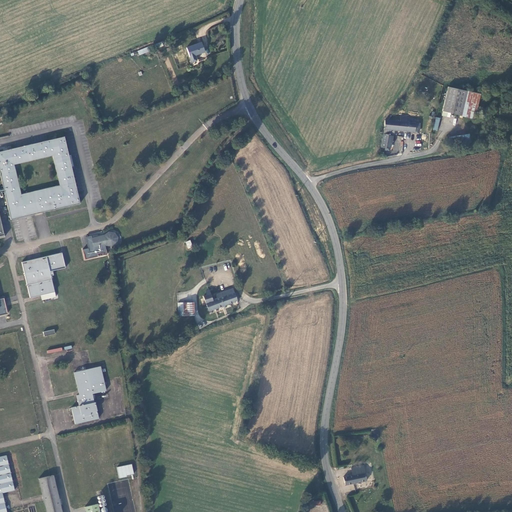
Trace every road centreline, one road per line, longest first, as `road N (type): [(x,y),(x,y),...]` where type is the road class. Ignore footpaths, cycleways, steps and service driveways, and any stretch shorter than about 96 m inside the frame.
road 1 (secondary): [(342,283),(323,446),(342,511)]
road 2 (secondary): [(240,0),(235,42),(245,97),(308,183)]
road 3 (unclassified): [(443,126),(431,150),(308,183)]
